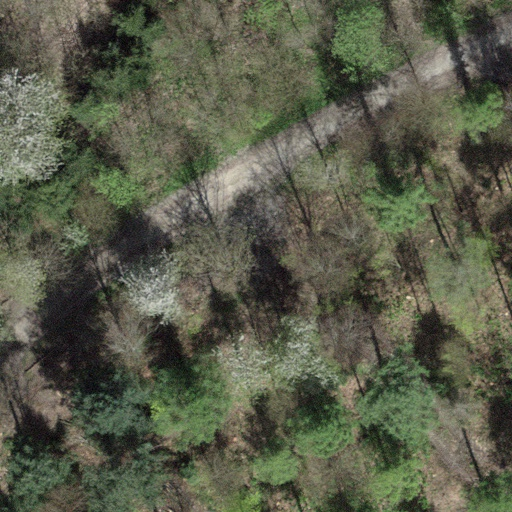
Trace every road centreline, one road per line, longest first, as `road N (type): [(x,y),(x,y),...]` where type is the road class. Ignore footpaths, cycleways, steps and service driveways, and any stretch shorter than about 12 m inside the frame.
road 1 (motorway): [(0,418),(255,234),(511,29)]
road 2 (track): [(511,63),(245,208),(0,377)]
